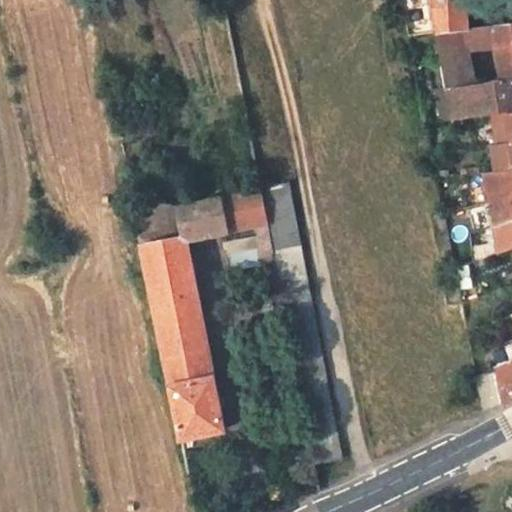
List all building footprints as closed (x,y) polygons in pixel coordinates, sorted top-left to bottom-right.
[(425,0),(432,33),(463,29),(465,26),(462,0),(425,0)] [(511,20),(489,23),(491,43),(495,78),(468,83),(444,88),(451,121),(491,115),(511,111),(511,20)] [(491,43),(489,23),(465,26),(463,29),(463,47),(491,43)] [(463,47),(463,29),(432,33),(435,52),(463,47)] [(468,83),(463,47),(435,52),(441,89),(444,88),(468,83)] [(511,111),(491,115),(494,144),(511,140),(511,111)] [(511,140),(494,144),(498,173),(511,169),(511,140)] [(511,169),(498,173),(485,175),(488,204),(511,198),(511,169)] [(288,180),(260,186),(267,221),(313,462),(341,457),(288,180)] [(267,221),(260,186),(222,193),(229,228),(267,221)] [(186,238),(229,228),(222,193),(179,202),(185,232),(186,238)] [(495,228),(511,220),(511,198),(488,204),(495,228)] [(511,220),(495,228),(500,253),(511,248),(511,220)] [(223,428),(186,238),(185,232),(142,242),(181,437),(223,428)] [(473,250),(476,262),(481,260),(488,257),(485,249),(473,250)] [(511,358),(493,366),(494,380),(476,383),(481,414),(493,407),(511,396),(511,358)]
